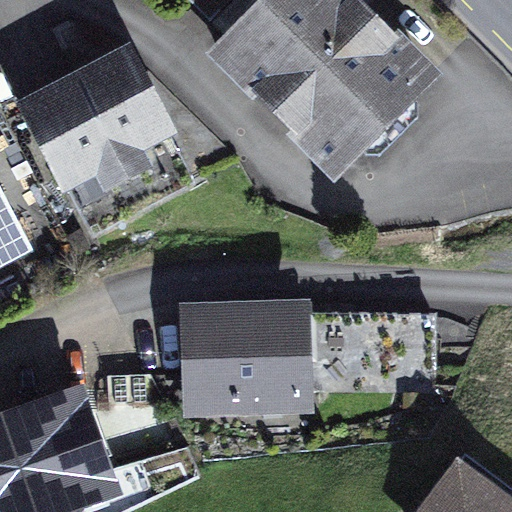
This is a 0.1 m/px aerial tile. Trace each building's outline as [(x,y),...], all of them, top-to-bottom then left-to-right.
[(376,0),(254,0),(206,48),(336,176),(443,67),(376,0)] [(131,35),(15,96),(65,190),(96,173),(104,189),(156,162),(147,146),(180,128),(131,35)] [(0,262),(34,244),(0,180),(0,262)] [(312,294),(180,298),(183,414),(315,410),(312,294)] [(83,378),(0,407),(0,511),(67,511),(125,492),(83,378)] [(511,511),(511,492),(459,453),(414,511),(511,511)]
